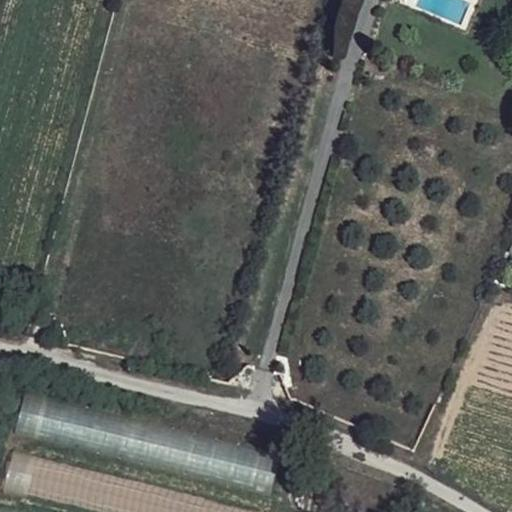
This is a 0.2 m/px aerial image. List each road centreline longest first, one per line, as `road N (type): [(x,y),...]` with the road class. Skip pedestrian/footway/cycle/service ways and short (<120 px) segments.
road 1 (unclassified): [(0,335),(112,375),(296,408),(484,511)]
road 2 (unknown): [(262,402),(382,0)]
